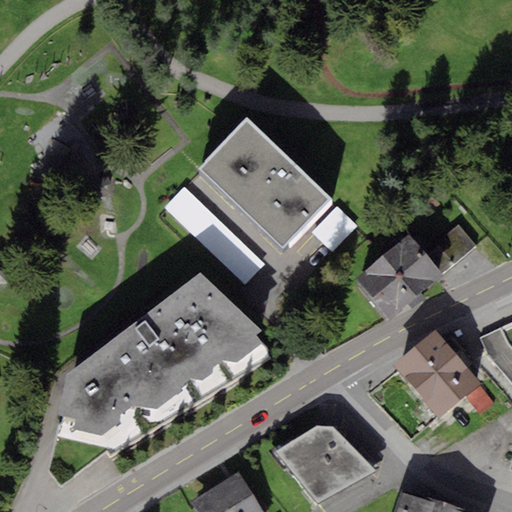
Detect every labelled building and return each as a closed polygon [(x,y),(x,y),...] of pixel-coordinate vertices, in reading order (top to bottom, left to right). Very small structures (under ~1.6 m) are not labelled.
[(332,199),(248,118),(199,168),(283,250),(332,199)] [(264,265),(184,187),(164,207),(245,285),(264,265)] [(332,250),(357,225),(338,207),(314,233),(332,250)] [(424,250),(443,273),(477,246),(457,222),(424,250)] [(410,234),(357,278),(390,318),(443,273),(424,250),(410,234)] [(65,375),(59,416),(56,437),(115,452),(271,354),(255,335),(262,331),(201,272),(65,375)] [(511,322),(501,328),(508,345),(511,349),(511,322)] [(480,384),(435,330),(393,365),(438,420),(466,397),(480,384)] [(494,403),(480,384),(466,397),(480,415),(494,403)] [(317,425),(275,453),(318,505),(376,470),(333,427),(317,425)] [(191,500),(198,511),(263,511),(239,472),(191,500)] [(462,511),(464,509),(430,498),(428,502),(398,492),(391,511),(462,511)]
